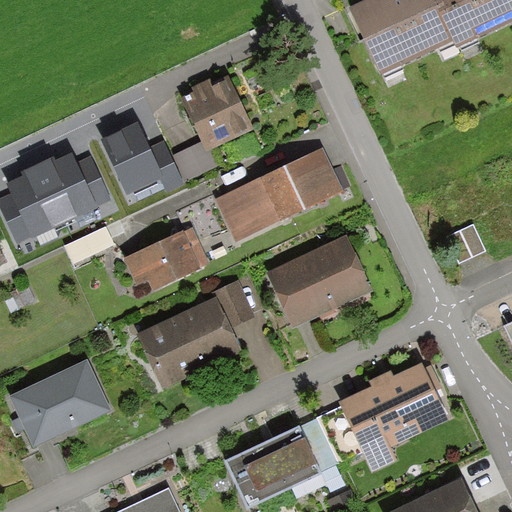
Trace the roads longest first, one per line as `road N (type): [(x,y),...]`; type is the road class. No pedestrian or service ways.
road 1 (residential): [(20,511),(444,312)]
road 2 (residential): [(444,312),(294,0)]
road 3 (residential): [(511,411),(487,391),(444,312)]
